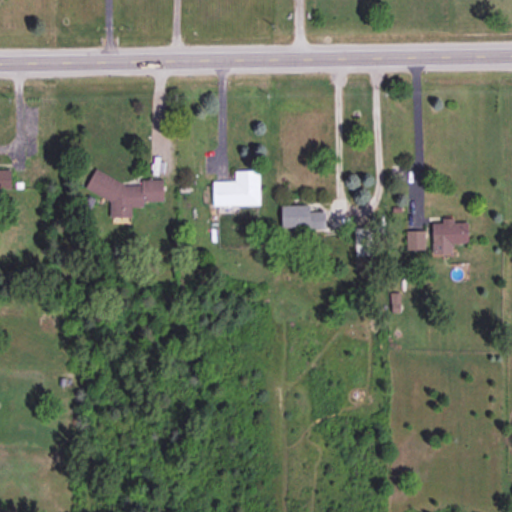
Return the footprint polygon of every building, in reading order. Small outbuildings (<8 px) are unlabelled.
[(0,168),(0,188),(11,188),(11,169),(0,168)] [(110,217),(132,216),(132,206),(142,206),(145,201),(164,200),(163,178),(143,179),(140,184),(128,184),(95,168),(85,188),(109,199),(110,217)] [(213,205),(260,204),(259,170),(235,170),(235,180),(213,181),(213,205)] [(310,204),(281,204),(282,228),(326,227),(326,211),(310,211),(310,204)] [(468,221),(452,221),(452,220),(432,220),(433,253),(453,253),(453,243),(468,243),(468,221)] [(373,255),(373,227),(355,227),(356,255),(373,255)] [(425,230),(406,230),(406,249),(425,249),(425,230)]
